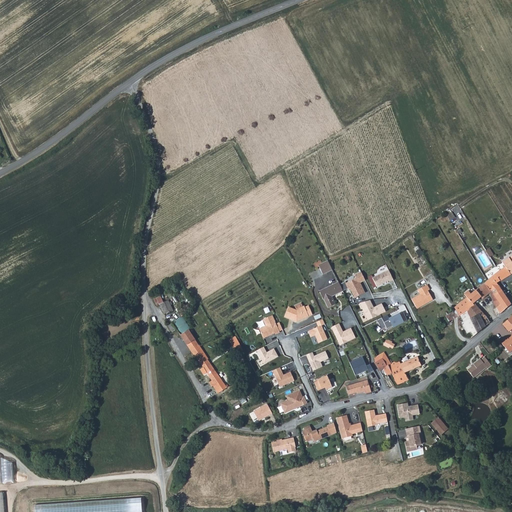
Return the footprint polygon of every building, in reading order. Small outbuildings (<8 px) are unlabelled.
[(507,268),(511,274),(511,273),(511,261),(510,258),(503,263),(505,266),(507,268)] [(331,261),(330,259),(321,263),(325,272),(334,268),(331,261)] [(489,281),(486,284),(492,292),(493,291),(496,295),(503,289),(498,283),(511,274),(507,268),(504,270),(500,273),(489,281)] [(394,279),(389,269),(373,277),(377,286),(389,280),(390,281),(394,279)] [(352,290),(355,298),(366,293),(362,283),(367,281),(363,272),(356,275),(357,279),(347,283),(347,282),(342,284),(345,289),(345,291),(349,289),(352,290)] [(342,284),(340,281),(321,290),(325,299),(326,298),(330,306),(337,303),(333,295),(345,289),(342,284)] [(491,292),(492,292),(486,284),(477,291),(483,297),(484,298),(491,292)] [(428,285),(419,290),(422,295),(413,300),(418,308),(422,306),(423,307),(434,300),(429,291),(431,290),(428,285)] [(500,300),(496,304),(502,313),(511,303),(511,302),(503,289),(496,295),(500,300)] [(472,295),(470,297),(475,304),(483,297),(477,291),(472,295)] [(496,304),(500,300),(496,295),(493,291),(492,292),(491,292),(492,296),(494,300),(496,304)] [(168,298),(163,301),(159,294),(153,298),(157,304),(159,303),(165,312),(173,308),(168,298)] [(468,312),(476,305),(475,304),(470,297),(468,298),(456,308),(461,317),(468,312)] [(372,301),(361,303),(369,321),(387,312),(383,304),(375,307),(372,301)] [(482,314),(482,316),(486,314),(476,305),(468,312),(472,319),(482,314)] [(291,307),(287,316),(298,321),(314,314),(311,306),(307,307),(306,306),(301,308),(301,309),(298,310),(291,307)] [(468,312),(461,317),(466,323),(470,321),(472,319),(468,312)] [(383,318),(379,321),(383,330),(388,328),(388,329),(394,327),(395,328),(406,323),(401,313),(390,318),(391,320),(386,322),(383,318)] [(482,331),(487,326),(482,316),(482,314),(472,319),(478,334),(482,331)] [(489,318),(486,314),(482,316),(487,326),(492,322),(489,318)] [(260,328),(265,337),(276,332),(276,333),(281,331),(280,330),(277,323),(273,315),(264,319),(267,325),(260,328)] [(470,321),(466,323),(471,334),(473,338),(478,334),(472,319),(470,321)] [(320,327),(309,331),(312,338),(317,336),(320,343),(329,339),(323,326),(326,325),(324,320),(317,322),(320,327)] [(169,326),(174,332),(179,329),(174,322),(169,326)] [(341,324),(332,327),(341,346),(357,339),(352,328),(344,332),(341,324)] [(197,338),(191,328),(181,334),(193,351),(201,346),(197,339),(197,338)] [(201,346),(193,351),(214,380),(216,384),(223,379),(209,359),(210,358),(202,346),(201,346)] [(256,351),(264,365),(278,357),(274,349),(267,353),(264,347),(256,351)] [(191,361),(196,356),(191,352),(187,358),(191,361)] [(314,353),(308,355),(315,371),(324,367),(322,363),(330,359),(327,352),(315,356),(314,353)] [(422,363),(420,360),(418,355),(401,362),(399,358),(388,363),(393,373),(398,384),(404,380),(405,383),(410,381),(405,371),(422,363)] [(469,369),(475,376),(487,366),(489,367),(493,364),(486,356),(482,359),(480,357),(474,363),(475,364),(469,369)] [(351,363),(357,376),(369,371),(371,373),(375,371),(371,364),(368,366),(364,357),(351,363)] [(376,362),(381,369),(385,367),(389,375),(393,373),(388,363),(387,364),(383,357),(380,359),(376,362)] [(273,372),(279,388),(294,381),(290,373),(283,377),(280,368),(273,372)] [(327,376),(314,382),(318,391),(325,388),(326,391),(332,388),(327,376)] [(216,384),(214,385),(219,394),(228,388),(223,379),(216,384)] [(365,393),(371,392),(370,389),(370,386),(368,379),(349,386),(351,390),(349,391),(350,394),(357,392),(357,394),(365,392),(365,393)] [(288,401),(280,404),(285,414),(307,404),(304,397),(303,397),(299,391),(286,396),(288,401)] [(236,395),(229,398),(235,407),(241,403),(236,395)] [(409,401),(398,403),(401,416),(406,415),(407,419),(415,418),(414,413),(421,412),(419,403),(412,404),(412,406),(410,406),(410,405),(409,401)] [(267,405),(253,412),(258,421),(272,414),(267,405)] [(388,422),(386,414),(377,416),(378,416),(376,417),(375,410),(365,411),(368,427),(377,425),(377,424),(388,422)] [(347,416),(337,418),(342,439),(353,437),(352,435),(363,432),(361,424),(350,427),(347,416)] [(433,423),(438,429),(445,424),(440,417),(433,423)] [(311,424),(303,427),(307,438),(313,435),(314,436),(319,434),(320,436),(331,432),(328,424),(320,427),(320,428),(318,429),(317,428),(317,426),(313,428),(311,424)] [(450,430),(445,424),(438,429),(442,435),(450,430)] [(420,425),(406,428),(408,436),(409,435),(410,440),(409,440),(406,441),(408,450),(418,448),(417,445),(421,444),(419,434),(422,433),(420,425)] [(442,436),(444,439),(452,432),(450,429),(442,436)] [(272,443),(274,452),(288,449),(289,453),(296,451),(296,448),(296,447),(294,438),(272,443)] [(37,504),(37,511),(144,511),(144,499),(37,504)]
